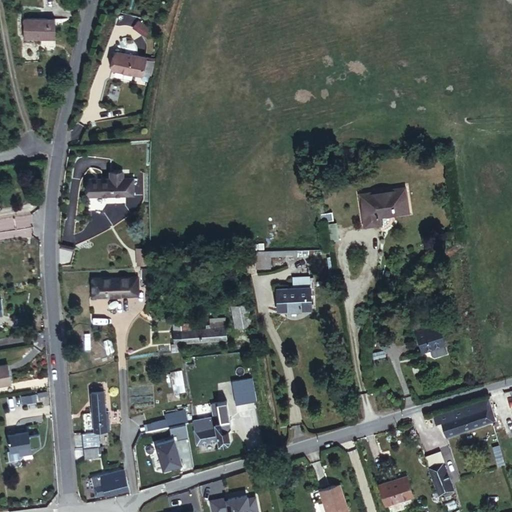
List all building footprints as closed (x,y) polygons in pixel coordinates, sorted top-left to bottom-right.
[(145,37),(151,29),(137,20),(132,28),(145,37)] [(50,24),(15,24),(15,44),(50,44),(50,24)] [(141,47),(126,44),(125,51),(139,54),(141,47)] [(150,67),(120,59),(116,78),(145,86),(146,84),(150,69),(150,67)] [(150,69),(146,84),(155,86),(159,71),(150,69)] [(88,177),(88,196),(134,197),(134,177),(124,177),(124,171),(109,171),(109,178),(88,177)] [(391,224),(420,220),(417,195),(371,200),(375,235),(392,233),(391,224)] [(76,222),(79,240),(129,233),(126,217),(124,217),(123,208),(111,210),(112,217),(76,222)] [(329,232),(345,232),(344,220),(336,220),(336,210),(327,211),(329,232)] [(157,259),(156,250),(145,250),(146,259),(157,259)] [(285,268),(285,262),(285,254),(270,254),(269,267),(285,268)] [(285,262),(322,263),(322,255),(285,254),(285,262)] [(150,277),(149,268),(141,269),(142,278),(150,277)] [(101,287),(101,305),(146,303),(145,285),(101,287)] [(288,316),(321,317),(322,292),(289,291),(288,316)] [(183,298),(163,300),(164,314),(184,312),(183,298)] [(232,305),(233,328),(251,327),(249,304),(232,305)] [(187,334),(187,348),(236,347),(236,333),(197,334),(197,326),(186,327),(187,334)] [(455,335),(425,339),(428,361),(434,360),(435,364),(438,366),(458,363),(457,357),(458,357),(455,335)] [(190,361),(187,348),(180,348),(181,362),(190,361)] [(233,360),(225,360),(225,373),(234,373),(233,360)] [(0,364),(0,386),(14,384),(10,362),(0,364)] [(170,372),(175,394),(186,391),(180,370),(170,372)] [(120,444),(117,424),(113,425),(110,401),(104,402),(103,395),(99,395),(104,446),(106,446),(120,444)] [(223,426),(203,429),(207,453),(228,450),(228,455),(246,453),(244,444),(251,443),(246,409),(230,411),(232,428),(224,429),(223,426)] [(454,439),(499,428),(495,412),(472,418),(471,413),(444,420),(446,426),(450,425),(454,439)] [(155,429),(156,436),(203,429),(201,415),(181,418),(182,425),(155,429)] [(34,435),(14,439),(17,457),(29,454),(30,460),(38,458),(34,435)] [(109,471),(106,446),(104,446),(93,447),(96,473),(109,471)] [(321,460),(335,461),(336,449),(322,449),(321,460)] [(447,504),(461,499),(449,469),(434,474),(447,504)] [(138,492),(136,473),(101,478),(104,497),(138,492)] [(387,511),(416,501),(409,481),(380,491),(387,511)] [(331,511),(355,511),(349,489),(327,495),(331,511)] [(259,511),(256,493),(210,501),(211,511),(259,511)]
